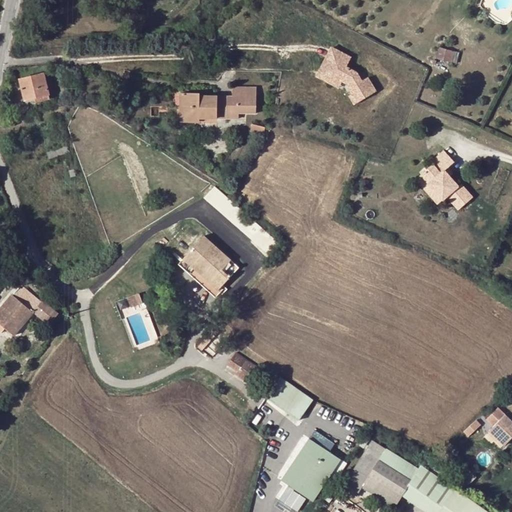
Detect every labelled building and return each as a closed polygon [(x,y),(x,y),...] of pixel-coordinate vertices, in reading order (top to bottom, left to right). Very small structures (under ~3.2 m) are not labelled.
[(329,45),(314,76),(337,88),(341,81),(346,84),(352,94),(356,102),(377,91),(369,75),(361,80),(357,71),(345,65),(350,56),(329,45)] [(450,63),(453,52),(439,48),(437,60),(450,63)] [(26,101),(36,98),(49,94),(48,93),(52,92),(51,85),(47,86),(44,73),(20,79),(26,101)] [(256,113),(255,87),(231,88),(231,97),(217,96),(199,97),(199,94),(184,94),(184,103),(185,106),(181,106),(181,118),(200,119),(202,119),(217,119),(238,119),(239,113),(256,113)] [(356,102),(352,94),(347,97),(352,105),(356,102)] [(251,132),(262,135),(265,127),(253,124),(251,132)] [(49,158),(67,152),(68,152),(65,141),(60,142),(62,148),(47,153),(49,158)] [(473,201),(453,179),(447,173),(450,170),(455,165),(445,155),(431,169),(432,170),(417,184),(439,208),(446,201),(459,214),(473,201)] [(447,173),(453,179),(456,176),(450,170),(447,173)] [(280,246),(214,188),(203,199),(269,257),(280,246)] [(204,237),(184,260),(218,291),(239,268),(204,237)] [(220,292),(218,291),(184,260),(179,265),(215,298),(220,292)] [(0,308),(0,319),(8,326),(5,328),(13,336),(33,313),(48,325),(59,314),(43,301),(41,303),(30,294),(28,297),(19,289),(13,295),(11,295),(0,308)] [(139,296),(134,299),(138,308),(143,306),(139,296)] [(131,311),(138,308),(134,299),(127,302),(131,311)] [(198,347),(202,350),(215,336),(211,333),(198,347)] [(256,365),(236,353),(228,365),(237,371),(235,374),(246,380),(256,365)] [(299,421),(314,400),(281,377),(266,398),(299,421)] [(511,438),(511,428),(511,427),(511,425),(511,422),(498,409),(486,420),(493,427),(489,431),(504,446),(511,438)] [(477,423),(466,433),(469,436),(480,426),(477,423)] [(311,502),(338,460),(306,439),(278,480),(311,502)] [(411,482),(379,461),(386,450),(373,441),(345,483),(359,493),(363,487),(394,507),(402,495),(411,482)] [(386,450),(379,461),(411,482),(419,471),(386,450)] [(451,476),(464,489),(475,478),(462,464),(451,476)] [(425,511),(440,511),(456,490),(422,465),(419,471),(411,482),(402,495),(425,511)] [(323,509),(345,476),(340,473),(318,506),(323,509)] [(487,511),(456,490),(440,511),(487,511)]
